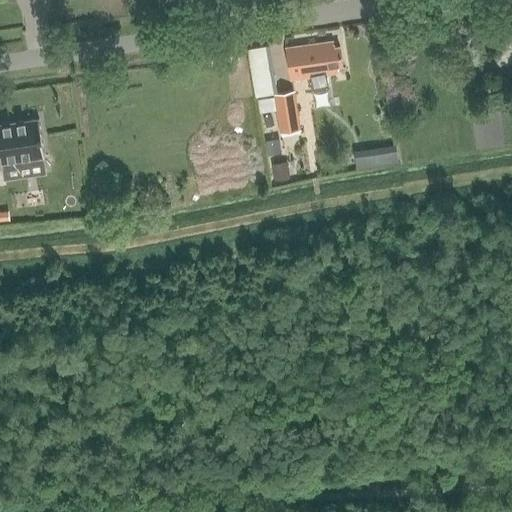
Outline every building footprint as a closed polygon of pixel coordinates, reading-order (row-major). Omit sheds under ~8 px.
[(256,92),(277,90),(274,42),(253,44),(256,92)] [(334,48),(333,42),(287,49),(291,80),(310,77),(312,89),(329,87),(327,75),(338,73),(337,67),(343,66),(340,47),(334,48)] [(283,131),(302,128),(296,89),(276,92),(283,131)] [(274,97),(258,100),(260,113),(276,110),(274,97)] [(37,119),(0,124),(0,162),(1,162),(43,156),(37,119)] [(400,144),(359,146),(360,163),(401,161),(400,144)] [(287,162),(272,165),(275,181),(290,178),(287,162)]
